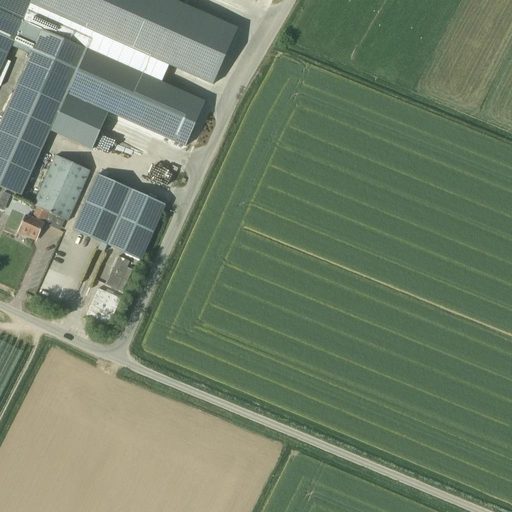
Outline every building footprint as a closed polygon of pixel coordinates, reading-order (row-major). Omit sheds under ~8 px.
[(238,29),(171,0),(0,0),(0,11),(22,21),(17,32),(37,41),(42,29),(161,82),(168,66),(213,85),(238,29)] [(0,71),(11,46),(31,54),(37,41),(17,32),(22,21),(0,11),(0,71)] [(161,82),(42,29),(37,41),(31,54),(0,124),(0,186),(21,196),(51,129),(87,145),(103,109),(185,145),(205,101),(161,82)] [(19,234),(35,241),(37,238),(49,213),(68,222),(90,172),(55,156),(32,206),(37,208),(32,219),(26,216),(20,230),(21,230),(19,234)] [(121,167),(137,161),(135,157),(119,163),(121,167)] [(73,231),(141,260),(166,204),(98,175),(73,231)] [(0,209),(2,211),(10,195),(3,192),(0,197),(0,209)] [(91,275),(105,245),(100,243),(86,273),(91,275)] [(124,292),(134,270),(136,264),(120,257),(108,285),(124,292)]
